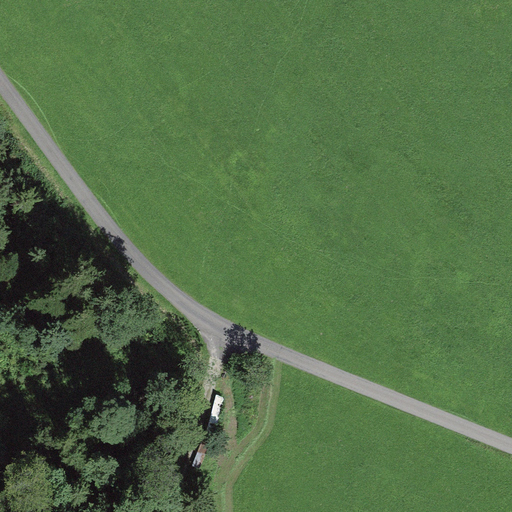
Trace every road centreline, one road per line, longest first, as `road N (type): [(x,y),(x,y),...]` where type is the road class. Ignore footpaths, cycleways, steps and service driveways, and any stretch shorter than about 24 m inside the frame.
road 1 (unclassified): [(0,79),(131,257),(217,330),(511,448)]
road 2 (track): [(217,330),(208,391),(168,511)]
